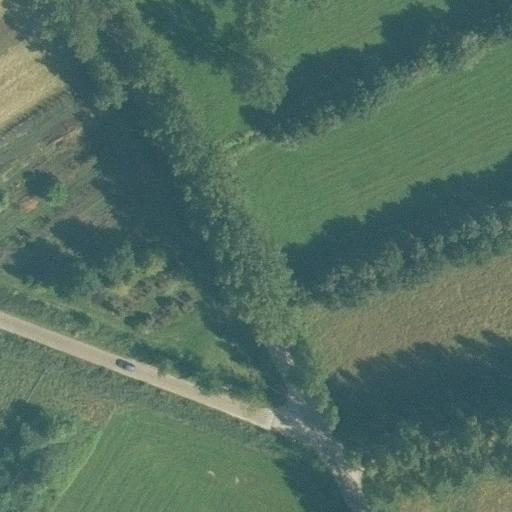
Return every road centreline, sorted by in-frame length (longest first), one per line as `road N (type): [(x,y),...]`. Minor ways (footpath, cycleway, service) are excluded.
road 1 (tertiary): [(327,447),(89,0)]
road 2 (tertiary): [(327,447),(0,321)]
road 3 (unclassified): [(327,447),(371,447),(511,418)]
